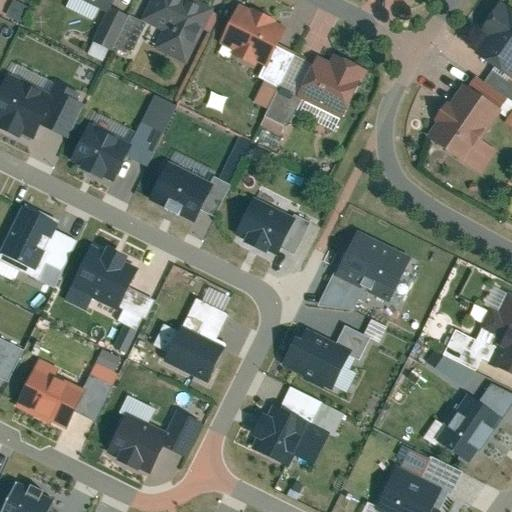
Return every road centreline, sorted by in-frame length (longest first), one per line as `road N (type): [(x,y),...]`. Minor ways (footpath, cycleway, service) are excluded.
road 1 (residential): [(201,466),(257,341),(259,299),(0,165)]
road 2 (residential): [(418,46),(384,131),(391,169),(417,198),(511,251)]
road 3 (residential): [(0,430),(155,504),(190,484)]
